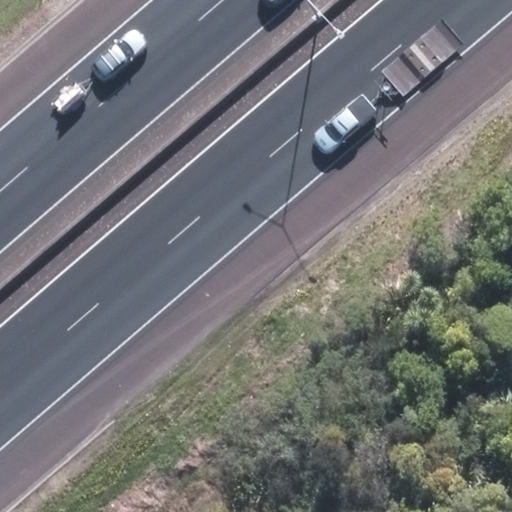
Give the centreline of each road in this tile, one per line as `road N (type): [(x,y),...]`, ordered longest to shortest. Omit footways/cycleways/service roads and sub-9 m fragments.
road 1 (motorway): [(465,0),(0,399)]
road 2 (motorway): [(0,191),(224,0)]
